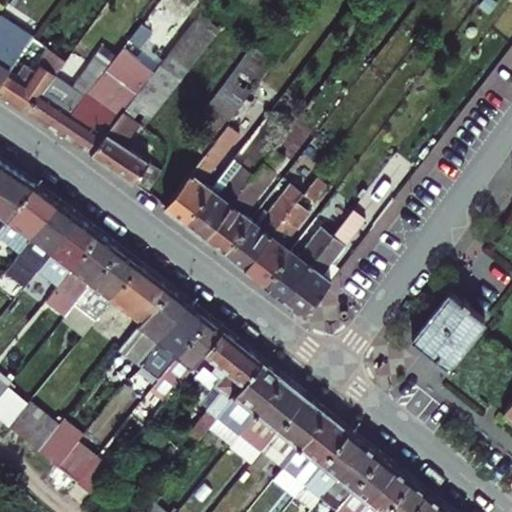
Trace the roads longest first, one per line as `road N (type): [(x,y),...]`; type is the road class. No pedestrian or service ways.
road 1 (residential): [(331,370),(0,120)]
road 2 (residential): [(331,370),(511,128)]
road 3 (residential): [(505,511),(331,370)]
